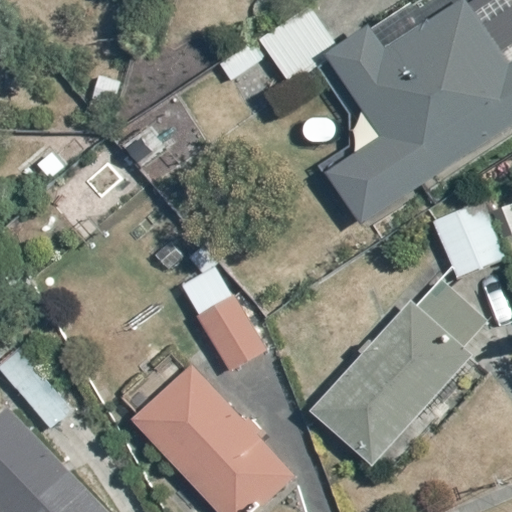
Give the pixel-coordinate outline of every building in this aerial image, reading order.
[(321,10),(224,61),(250,109),(333,63),(362,116),(345,125),(360,152),(325,171),(356,228),(511,143),(511,68),(508,71),(497,50),(511,41),(511,7),(485,22),(473,1),(431,24),(419,3),(340,46),(321,10)] [(487,206),(436,224),(457,284),(508,266),(487,206)] [(217,263),(182,283),(232,373),(274,350),(244,296),(237,299),(217,263)] [(404,290),(312,417),(386,473),(475,354),(468,349),(490,320),(436,280),(420,302),(404,290)] [(34,327),(0,353),(0,368),(53,435),(94,402),(34,327)] [(140,419),(135,423),(214,511),(261,511),(303,475),(201,361),(176,383),(162,367),(124,400),(140,419)] [(117,511),(4,404),(0,408),(0,511),(117,511)]
